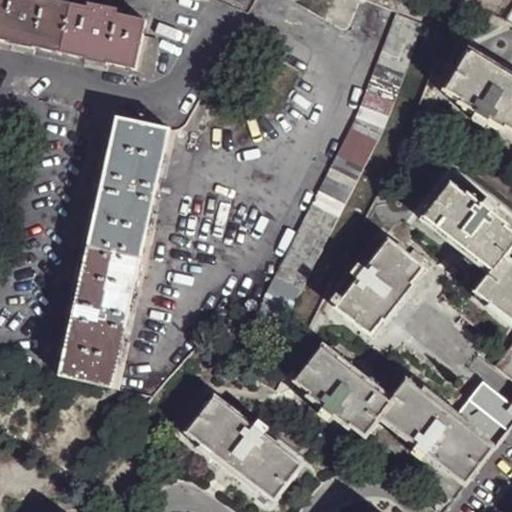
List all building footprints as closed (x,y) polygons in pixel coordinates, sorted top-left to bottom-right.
[(0,0),(0,42),(52,53),(62,4),(44,0),(42,0),(0,0)] [(143,38),(146,22),(117,16),(88,9),(62,4),(52,53),(136,71),(143,38)] [(88,9),(117,16),(118,12),(89,5),(88,9)] [(398,17),(393,30),(419,41),(424,27),(398,17)] [(419,41),(393,30),(388,43),(414,54),(419,41)] [(143,38),(136,71),(153,75),(158,41),(143,38)] [(414,54),(388,43),(383,56),(409,66),(414,54)] [(508,129),(511,130),(511,77),(471,52),(448,91),(463,101),(461,104),(478,114),(474,121),(485,129),(490,121),(506,131),(508,129)] [(409,66),(383,56),(378,69),(404,79),(409,66)] [(404,79),(378,69),(373,81),(399,91),(404,79)] [(399,91),(373,81),(368,93),(394,104),(399,91)] [(394,104),(368,93),(363,106),(389,117),(394,104)] [(389,117),(363,106),(358,119),(384,129),(389,117)] [(170,130),(117,117),(88,246),(141,258),(151,213),(159,177),(170,130)] [(384,129),(358,119),(352,132),(376,144),(384,129)] [(176,131),(170,130),(159,177),(165,179),(176,131)] [(376,144),(352,132),(345,144),(370,157),(376,144)] [(370,157),(345,144),(339,156),(364,169),(370,157)] [(364,169),(339,156),(332,169),(358,181),(364,169)] [(358,181),(332,169),(327,180),(352,193),(358,181)] [(352,193),(327,180),(320,193),(345,206),(352,193)] [(505,255),(508,257),(511,251),(511,230),(507,227),(509,224),(495,214),(500,208),(489,200),(485,205),(470,193),(468,196),(452,184),(424,220),(492,273),(505,255)] [(345,206),(320,193),(314,206),(339,218),(345,206)] [(339,218),(314,206),(308,217),(333,229),(339,218)] [(141,258),(130,306),(136,307),(157,215),(151,213),(141,258)] [(333,229),(308,217),(302,229),(327,242),(333,229)] [(327,242),(302,229),(296,241),(321,254),(327,242)] [(321,254),(296,241),(289,254),(314,267),(321,254)] [(371,336),(374,338),(428,271),(423,268),(420,265),(409,257),(389,242),(367,270),(358,282),(343,300),(338,307),(337,309),(371,336)] [(141,258),(88,246),(58,377),(111,389),(122,341),(130,306),(141,258)] [(409,257),(420,265),(425,258),(414,249),(409,257)] [(314,267),(289,254),(283,266),(308,279),(314,267)] [(511,260),(508,257),(505,255),(492,273),(475,295),(511,324),(511,260)] [(351,276),(358,282),(367,270),(359,265),(351,276)] [(308,279),(283,266),(277,278),(302,291),(308,279)] [(302,291),(277,278),(271,290),(296,303),(302,291)] [(296,303),(271,290),(264,302),(290,315),(296,303)] [(333,302),(338,307),(343,300),(338,297),(333,302)] [(290,315),(264,302),(258,316),(283,329),(290,315)] [(122,341),(111,389),(117,390),(127,343),(122,341)] [(511,377),(511,346),(499,363),(497,366),(511,377)] [(380,417),(393,400),(325,347),(297,382),(312,394),(310,396),(322,406),(317,412),(328,420),(333,414),(350,428),(353,425),(367,436),(382,418),(380,417)] [(467,484),(495,448),(480,437),(483,434),(459,415),(410,378),(393,400),(380,417),(382,418),(418,446),(413,452),(423,459),(428,454),(467,484)] [(495,448),(511,426),(511,403),(484,382),(482,385),(459,415),(483,434),(480,437),(495,448)] [(187,435),(275,503),(304,464),(264,433),(269,428),(258,420),(254,425),(217,398),(187,435)]
